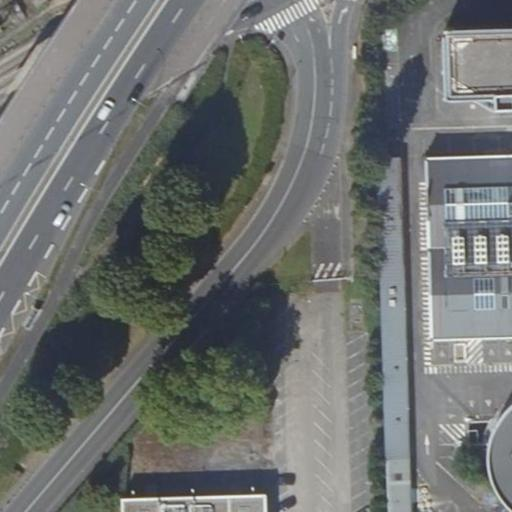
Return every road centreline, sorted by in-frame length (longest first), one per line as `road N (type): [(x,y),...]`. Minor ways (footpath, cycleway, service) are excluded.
road 1 (unclassified): [(25,511),(206,317),(308,189),(330,91),(325,49),(305,0)]
road 2 (trunk): [(0,296),(189,0)]
road 3 (secondary): [(0,150),(254,0)]
road 4 (trunk): [(135,0),(0,216)]
